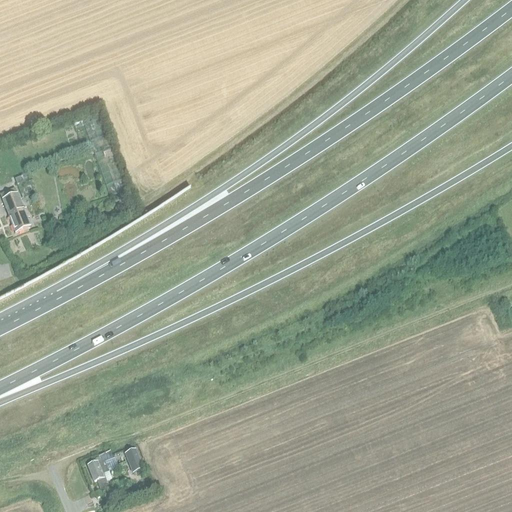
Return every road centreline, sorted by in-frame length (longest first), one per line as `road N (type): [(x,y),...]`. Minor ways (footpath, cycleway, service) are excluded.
road 1 (trunk): [(0,388),(259,246),(511,74)]
road 2 (trunk): [(0,402),(234,298),(511,145)]
road 3 (trunk): [(511,7),(351,123),(57,298)]
road 4 (trunk): [(464,0),(276,152),(74,277),(57,298)]
